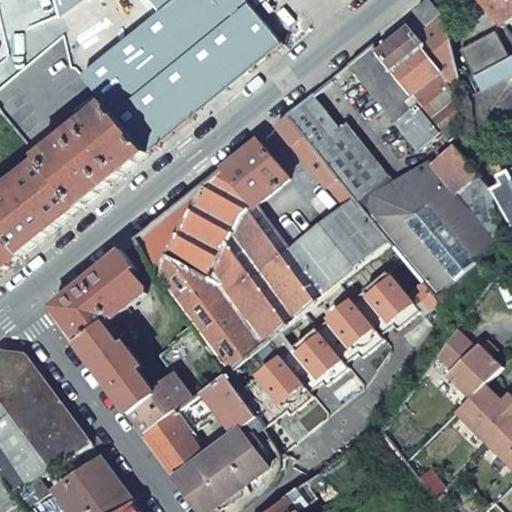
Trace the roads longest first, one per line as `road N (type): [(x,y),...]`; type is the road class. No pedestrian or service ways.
road 1 (secondary): [(389,0),(18,301)]
road 2 (residential): [(173,511),(18,301)]
